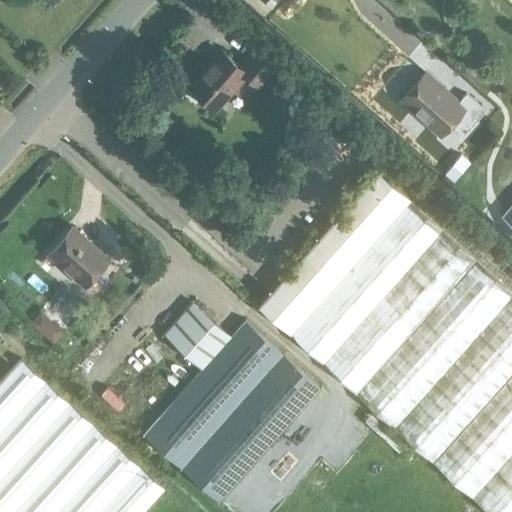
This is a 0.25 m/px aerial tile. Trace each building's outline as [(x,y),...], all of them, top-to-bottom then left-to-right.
[(260,82),(277,63),(257,45),(239,64),(221,48),(189,84),(216,108),(248,72),(260,82)] [(402,98),(442,133),(452,123),(463,133),(485,108),(466,91),(457,100),(425,72),(402,98)] [(486,144),(496,126),(485,120),(476,138),(486,144)] [(511,511),(511,266),(389,156),(258,302),(494,511),(511,511)] [(511,223),(511,201),(501,214),(511,223)] [(85,283),(109,256),(73,224),(49,251),(85,283)] [(162,332),(201,366),(143,431),(219,499),(321,385),(244,316),(230,332),(192,298),(162,332)] [(64,330),(40,310),(29,322),(53,343),(64,330)] [(0,511),(96,511),(97,511),(140,511),(164,485),(21,356),(0,379),(0,511)] [(399,451),(406,444),(370,411),(363,418),(399,451)]
